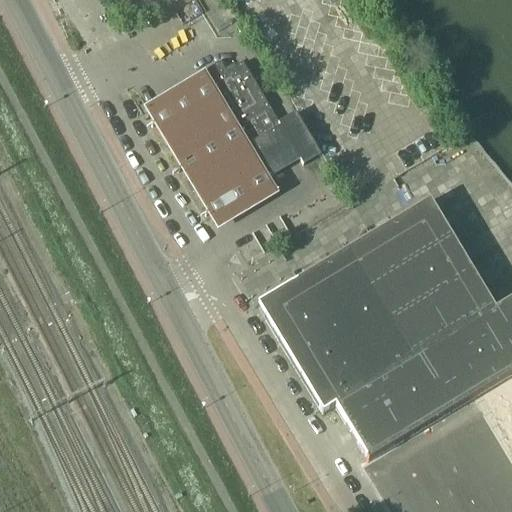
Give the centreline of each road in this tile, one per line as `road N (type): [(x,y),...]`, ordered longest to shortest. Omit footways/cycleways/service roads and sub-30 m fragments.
road 1 (unclassified): [(355,511),(92,71),(61,88)]
road 2 (unclassified): [(281,511),(61,88)]
road 3 (unknown): [(397,197),(285,0)]
